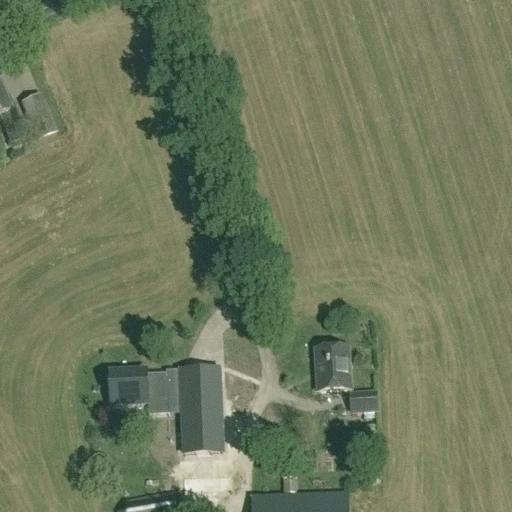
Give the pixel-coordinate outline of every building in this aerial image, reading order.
[(3,101),(0,94),(0,124),(4,134),(10,148),(33,138),(27,125),(19,128),(7,100),(3,101)] [(36,144),(57,135),(41,97),(20,106),(36,144)] [(318,396),(352,394),(349,351),(316,353),(318,396)] [(148,407),(148,403),(169,402),(182,401),(181,375),(163,376),(163,378),(147,379),(147,376),(111,378),(112,409),(148,407)] [(185,459),(224,457),(221,395),(182,397),(182,401),(183,418),(185,459)] [(351,418),(379,416),(377,395),(350,396),(351,418)] [(298,500),(297,482),(284,483),(284,500),(253,501),(253,511),(348,511),(348,498),(326,498),(325,489),(312,490),(312,499),(298,500)] [(180,511),(179,494),(125,503),(118,511),(180,511)]
